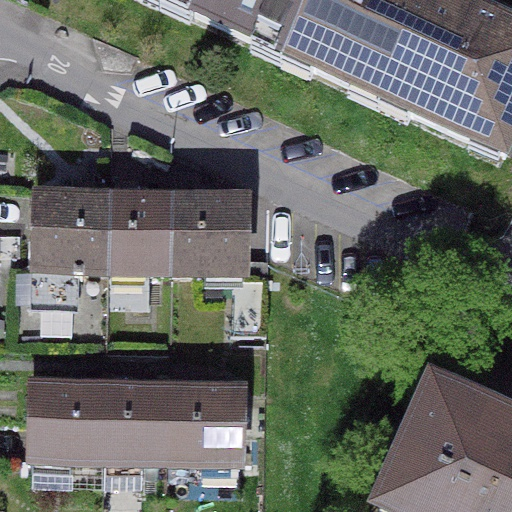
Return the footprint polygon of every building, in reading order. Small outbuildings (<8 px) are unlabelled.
[(284,60),(311,0),(165,0),(164,4),(284,60)] [(383,106),(429,0),(311,0),(284,60),(383,106)] [(511,37),(491,28),(430,0),(429,0),(383,106),(504,162),(511,143),(511,37)] [(110,279),(111,207),(37,205),(34,313),(74,314),(74,278),(110,279)] [(173,208),(111,207),(110,279),(172,280),(173,208)] [(246,210),(173,208),(172,280),(232,281),(231,340),(266,341),(267,282),(245,282),(246,210)] [(382,509),(387,511),(511,511),(511,429),(432,394),(382,509)] [(104,468),(106,397),(32,395),(30,466),(104,468)] [(168,399),(106,397),(104,468),(167,469),(168,399)] [(242,400),(168,399),(167,469),(240,471),(242,400)]
